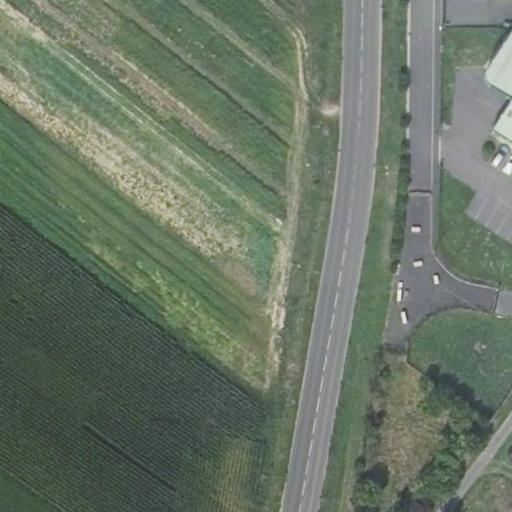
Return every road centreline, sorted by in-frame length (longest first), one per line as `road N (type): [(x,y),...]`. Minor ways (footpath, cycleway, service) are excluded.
road 1 (tertiary): [(363,0),(360,143),(302,511)]
road 2 (unclassified): [(422,0),(422,287)]
